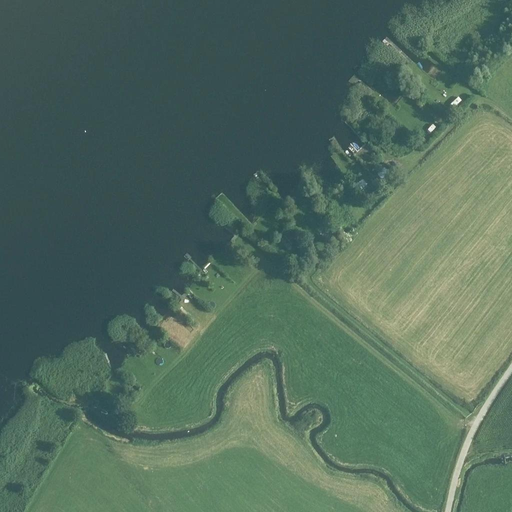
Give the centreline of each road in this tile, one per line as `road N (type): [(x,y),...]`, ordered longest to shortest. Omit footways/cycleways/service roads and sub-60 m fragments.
road 1 (track): [(308,272),(308,281),(477,422)]
road 2 (unclassified): [(447,511),(474,428),(511,368)]
road 3 (track): [(416,161),(488,98),(511,118)]
